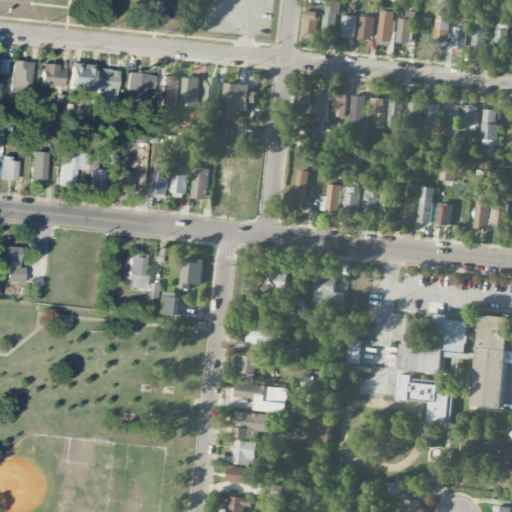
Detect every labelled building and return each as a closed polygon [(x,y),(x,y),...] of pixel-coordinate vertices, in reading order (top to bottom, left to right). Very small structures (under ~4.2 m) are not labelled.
[(451,39),(451,0),(436,0),(436,39),(451,39)] [(303,33),(317,35),(322,6),(307,4),(303,33)] [(394,11),(380,10),(378,45),(392,46),(394,11)] [(415,11),(405,11),(405,19),(398,18),(397,42),(413,43),(415,11)] [(336,13),(323,13),(323,35),(336,35),(336,13)] [(354,38),(355,16),(342,15),(341,37),(354,38)] [(374,17),(360,16),(359,39),(373,40),(374,17)] [(494,55),(507,55),(507,25),(495,25),(494,55)] [(452,48),(465,49),(466,28),(453,27),(452,48)] [(486,51),(486,30),(473,30),(472,51),(486,51)] [(30,88),(31,61),(11,60),(10,88),(30,88)] [(62,87),(62,64),(41,63),(40,86),(62,87)] [(69,90),(92,91),(93,64),(70,63),(69,90)] [(97,103),(116,104),(117,70),(98,69),(97,103)] [(146,88),(153,89),(153,74),(128,72),(126,96),(145,97),(146,88)] [(160,105),(176,106),(177,76),(161,76),(160,105)] [(200,77),(183,77),(183,106),(199,107),(200,77)] [(205,78),(203,111),(218,111),(219,79),(205,78)] [(248,109),(248,103),(256,103),(256,92),(250,91),(250,85),(224,84),(223,109),(248,109)] [(311,91),(297,90),(295,114),(310,115),(311,91)] [(315,119),(328,119),(328,93),(315,92),(315,119)] [(347,95),(335,94),(334,117),(346,117),(347,95)] [(365,124),(366,96),(352,96),(351,124),(365,124)] [(385,99),(371,98),(370,123),(384,124),(385,99)] [(400,127),(401,100),(389,100),(388,127),(400,127)] [(422,102),(409,102),(408,131),(421,131),(422,102)] [(425,140),(438,141),(439,104),(426,104),(425,140)] [(443,136),(456,138),(461,106),(447,104),(443,136)] [(463,133),(474,134),(475,107),(464,107),(463,133)] [(498,110),(483,109),(481,145),(496,146),(498,110)] [(236,122),(236,110),(229,110),(229,112),(223,112),(223,121),(236,122)] [(254,129),(235,129),(235,141),(253,142),(254,129)] [(142,134),(122,134),(122,142),(142,143),(142,134)] [(45,183),(46,152),(31,151),(29,183),(45,183)] [(87,170),(88,153),(60,151),(58,185),(73,186),(74,169),(87,170)] [(134,160),(145,160),(144,151),(134,151),(134,160)] [(361,177),(362,157),(347,156),(346,177),(361,177)] [(0,179),(16,180),(17,159),(1,158),(0,179)] [(152,196),(168,197),(169,163),(153,162),(152,196)] [(188,167),(183,167),(183,174),(173,174),(172,196),(187,196),(188,167)] [(208,199),(209,169),(194,168),(193,199),(208,199)] [(454,181),(455,168),(440,168),(440,180),(454,181)] [(103,189),(104,170),(89,169),(88,188),(103,189)] [(287,186),(286,206),(305,207),(307,171),(298,170),(297,187),(287,186)] [(117,192),(126,192),(126,198),(139,198),(139,191),(133,191),(133,172),(118,172),(117,192)] [(396,185),(382,183),(378,216),(393,218),(396,185)] [(339,214),(340,185),(327,184),(326,214),(339,214)] [(358,215),(359,188),(345,187),(345,215),(358,215)] [(419,223),(433,223),(433,187),(420,187),(419,223)] [(377,190),(364,190),(363,216),(376,216),(377,190)] [(401,220),(413,221),(414,198),(401,197),(401,220)] [(489,201),(475,201),(474,228),(487,229),(489,201)] [(451,204),(438,204),(438,224),(451,225),(451,204)] [(504,231),(506,211),(491,209),(488,230),(504,231)] [(22,282),(23,267),(18,267),(18,245),(0,244),(0,267),(6,267),(6,281),(22,282)] [(145,253),(128,253),(127,288),(144,288),(145,253)] [(202,285),(203,259),(182,258),(181,289),(190,289),(190,284),(202,285)] [(288,273),(265,271),(263,295),(286,297),(288,273)] [(345,307),(345,293),(335,293),(336,278),(315,277),(314,303),(307,303),(306,319),(317,320),(318,306),(345,307)] [(159,299),(160,284),(149,283),(149,299),(159,299)] [(163,315),(176,316),(178,293),(165,292),(163,315)] [(249,309),(260,309),(261,294),(250,294),(249,309)] [(304,316),(306,300),(295,299),(294,315),(304,316)] [(399,370),(442,374),(443,356),(474,359),(475,353),(467,352),(470,321),(448,319),(448,315),(436,314),(433,346),(401,344),(399,370)] [(511,350),(508,351),(511,318),(482,315),(473,406),(502,409),(507,363),(511,363),(511,350)] [(274,331),(249,329),(248,342),(253,342),(252,358),(240,357),(238,374),(254,375),(255,366),(262,366),(264,343),(273,344),(274,331)] [(347,363),(359,364),(362,341),(350,339),(347,363)] [(397,400),(430,403),(428,422),(450,424),(453,392),(438,391),(439,385),(412,383),(413,375),(399,374),(397,400)] [(287,388),(236,384),(236,397),(255,398),(254,411),(286,413),(287,388)] [(311,395),(300,394),(300,403),(310,403),(311,395)] [(258,439),(258,432),(274,433),(275,414),(234,412),(233,437),(258,439)] [(330,446),(331,419),(312,418),(310,445),(330,446)] [(232,463),(254,466),(257,443),(235,440),(232,463)] [(256,484),(256,468),(228,467),(227,483),(256,484)] [(381,492),(400,495),(401,484),(382,482),(381,492)] [(282,497),(282,486),(270,487),(270,498),(282,497)] [(243,511),(244,507),(251,507),(251,498),(227,497),(226,511),(243,511)] [(420,511),(422,500),(401,498),(399,511),(420,511)]
